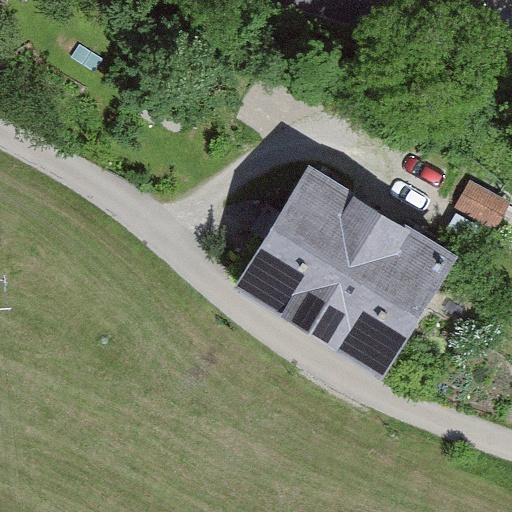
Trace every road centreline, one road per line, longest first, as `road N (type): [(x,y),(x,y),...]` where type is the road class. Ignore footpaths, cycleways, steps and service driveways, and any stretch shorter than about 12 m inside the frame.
road 1 (residential): [(511,447),(327,381),(232,313),(160,236),(80,172),(0,129)]
road 2 (tertiary): [(326,0),(511,52)]
